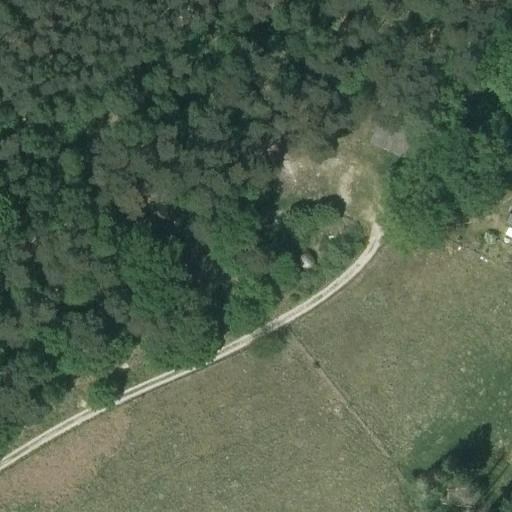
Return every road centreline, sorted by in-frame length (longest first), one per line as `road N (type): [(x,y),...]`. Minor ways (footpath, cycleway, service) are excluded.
road 1 (track): [(241,343),(78,421),(0,469)]
road 2 (track): [(241,343),(337,287),(373,248),(377,222)]
